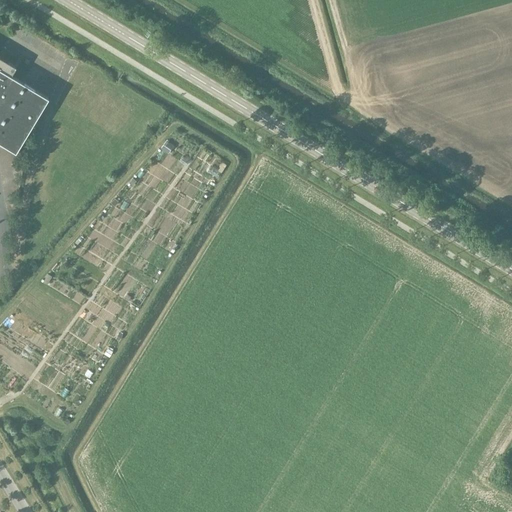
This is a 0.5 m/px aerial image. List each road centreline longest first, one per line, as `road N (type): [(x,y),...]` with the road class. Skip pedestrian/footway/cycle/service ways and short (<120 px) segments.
road 1 (track): [(0,408),(24,404),(55,427),(72,423),(231,163),(181,127),(170,128),(0,319)]
road 2 (primary): [(511,269),(66,0)]
